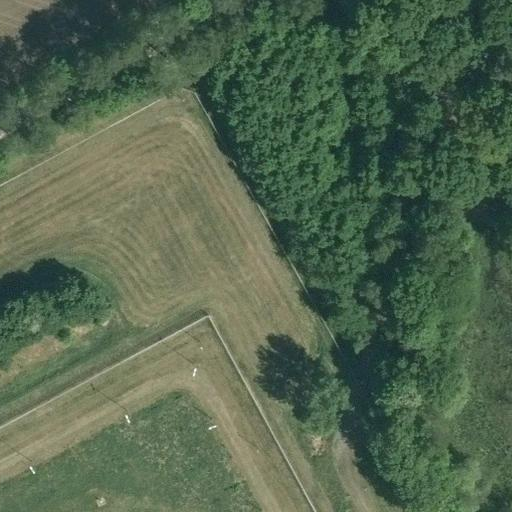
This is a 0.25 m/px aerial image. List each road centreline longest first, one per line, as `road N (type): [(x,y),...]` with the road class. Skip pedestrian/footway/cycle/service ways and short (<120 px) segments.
road 1 (unclassified): [(214,0),(0,116)]
road 2 (unclassified): [(348,0),(511,155)]
